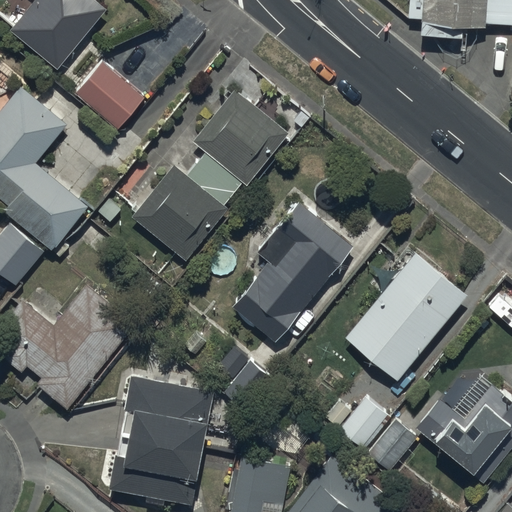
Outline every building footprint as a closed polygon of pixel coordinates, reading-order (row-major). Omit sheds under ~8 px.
[(33,0),(12,25),(58,63),(108,4),(103,0),(33,0)] [(511,0),(408,0),(407,15),(483,21),(484,17),(511,19),(511,0)] [(146,93),(103,57),(75,90),(119,126),(146,93)] [(0,193),(8,200),(4,205),(51,244),(88,200),(38,158),(69,122),(23,83),(0,109),(0,193)] [(176,160),(134,211),(188,255),(230,203),(226,200),(245,178),(247,180),(290,128),(235,83),(193,135),(206,146),(187,169),(176,160)] [(353,241),(299,198),(258,248),(270,257),(234,301),(277,336),(353,241)] [(9,220),(0,231),(0,264),(19,280),(44,247),(9,220)] [(417,246),(346,331),(398,375),(469,290),(417,246)] [(35,382),(68,408),(138,319),(86,278),(54,319),(23,294),(0,323),(0,349),(21,366),(28,363),(42,373),(35,382)] [(273,371),(235,342),(218,364),(234,376),(225,387),(247,404),(273,371)] [(117,450),(111,482),(147,491),(145,498),(164,502),(166,494),(192,501),(215,386),(133,370),(126,405),(130,406),(125,426),(131,427),(126,452),(117,450)] [(511,444),(511,394),(492,379),(465,412),(441,393),(417,422),(485,478),(511,444)] [(365,446),(392,413),(367,392),(340,425),(365,446)] [(395,415),(374,442),(396,460),(417,433),(395,415)] [(282,511),(391,511),(387,509),(398,496),(366,469),(362,474),(332,450),(282,511)] [(244,451),(232,507),(256,511),(279,511),(291,461),(244,451)] [(511,511),(511,501),(508,498),(496,511),(511,511)]
